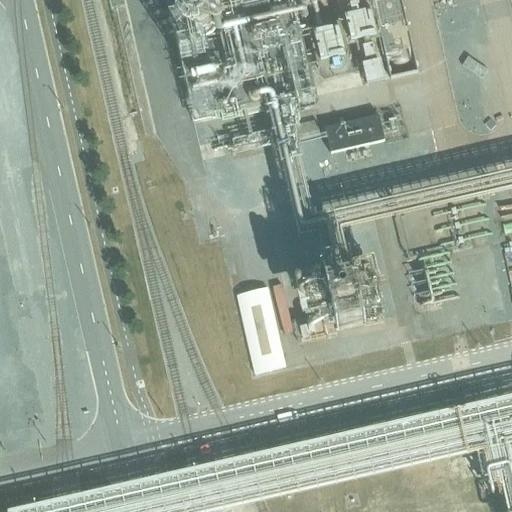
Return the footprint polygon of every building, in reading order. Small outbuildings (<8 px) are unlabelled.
[(511,175),(313,221),(301,165),(304,164),(301,150),(327,144),(326,139),(300,145),(291,105),(297,104),(300,118),(320,113),(297,19),(306,16),(304,7),(337,0),(342,26),(310,34),(321,87),(359,78),(363,94),(387,88),(380,66),(378,67),(373,50),(362,52),(362,48),(383,43),(392,79),(416,73),(399,0),(187,0),(192,18),(170,23),(194,126),(238,117),(239,123),(268,116),(272,134),(232,144),(232,147),(225,148),(227,160),(259,153),(261,160),(278,157),(299,244),(319,240),(328,275),(350,269),(342,235),(511,197),(511,175)] [(326,139),(327,144),(331,157),(385,145),(379,120),(325,132),(326,139)] [(402,270),(410,312),(454,304),(446,261),(402,270)] [(307,318),(298,320),(300,326),(293,328),(299,351),(328,344),(325,333),(389,319),(384,297),(382,297),(374,263),(350,269),(328,275),(299,282),(307,318)] [(255,378),(286,371),(268,292),(237,300),(255,378)] [(244,511),(261,508),(479,459),(483,482),(489,481),(492,491),(497,491),(499,495),(503,494),(511,491),(511,402),(243,464),(197,475),(131,490),(34,511),(244,511)] [(511,511),(511,491),(503,494),(507,511),(511,511)]
